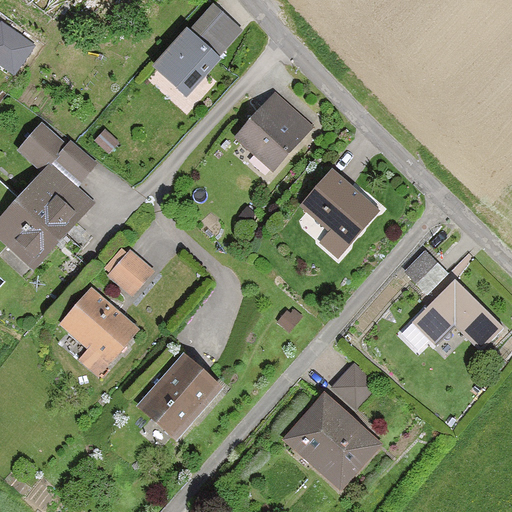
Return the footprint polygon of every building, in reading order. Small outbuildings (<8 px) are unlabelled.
[(244,34),(213,6),(153,72),(186,102),(221,64),(219,61),(244,34)] [(0,26),(0,68),(14,78),(35,47),(1,25),(0,26)] [(317,129),(274,95),(235,145),(277,179),(317,129)] [(97,166),(71,144),(0,230),(0,246),(38,278),(99,204),(79,188),(97,166)] [(381,212),(331,172),(301,210),(330,234),(321,245),(342,262),(381,212)] [(157,273),(129,250),(106,279),(134,302),(157,273)] [(427,297),(449,275),(427,254),(405,275),(427,297)] [(507,332),(456,283),(414,326),(437,349),(456,330),(483,356),(507,332)] [(141,333),(92,289),(58,326),(87,351),(78,361),(99,380),(141,333)] [(226,394),(184,358),(138,411),(179,447),(226,394)] [(354,366),(333,390),(360,412),(381,388),(354,366)] [(385,450),(323,396),(282,442),(344,496),(385,450)]
